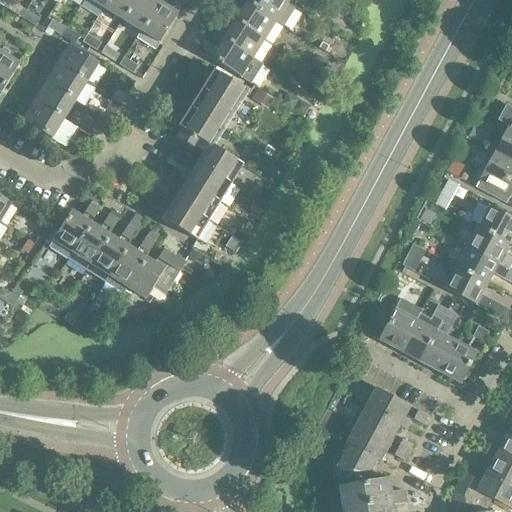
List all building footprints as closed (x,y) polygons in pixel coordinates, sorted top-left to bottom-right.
[(6,0),(3,6),(17,15),(22,7),(11,0),(6,0)] [(122,19),(134,0),(109,0),(104,8),(122,19)] [(134,0),(122,19),(141,31),(159,2),(160,0),(134,0)] [(264,40),(275,22),(276,22),(246,3),(242,0),(228,0),(226,3),(240,12),(235,21),(264,40)] [(287,4),(287,3),(282,0),(247,0),(246,3),(276,22),(275,22),(283,27),(295,9),(287,4)] [(156,50),(160,43),(180,9),(174,5),(171,9),(159,2),(141,31),(137,38),(156,50)] [(26,10),(22,17),(36,26),(40,18),(26,10)] [(253,58),(264,40),(235,21),(220,12),(215,21),(229,30),(223,39),(253,58)] [(61,36),(66,28),(52,20),(47,27),(61,36)] [(66,28),(61,36),(75,45),(80,36),(66,28)] [(240,78),(241,77),(253,58),(223,39),(209,30),(203,40),(217,48),(211,59),(240,78)] [(82,42),(96,51),(101,43),(87,34),(82,42)] [(57,64),(87,83),(99,64),(69,45),(57,64)] [(105,45),(101,53),(115,62),(120,54),(105,45)] [(0,95),(1,93),(20,64),(6,55),(9,51),(3,48),(1,52),(0,52),(0,95)] [(119,65),(133,74),(138,66),(124,57),(119,65)] [(39,79),(75,101),(87,83),(57,64),(51,59),(39,79)] [(190,107),(183,119),(178,117),(174,123),(179,126),(178,127),(181,128),(175,138),(192,148),(193,146),(204,153),(206,150),(209,143),(244,89),(214,70),(206,83),(202,80),(198,87),(202,89),(194,101),(190,99),(186,105),(190,107)] [(27,97),(64,120),(75,101),(39,79),(27,97)] [(133,85),(124,79),(118,89),(127,95),(133,85)] [(64,120),(27,97),(15,116),(60,144),(72,125),(64,120)] [(112,99),(106,108),(116,114),(122,104),(112,99)] [(494,151),(511,160),(511,107),(506,104),(497,120),(508,126),(494,151)] [(110,123),(101,117),(95,127),(104,133),(110,123)] [(468,137),(484,145),(493,128),(477,120),(468,137)] [(89,146),(94,138),(80,129),(75,137),(89,146)] [(173,211),(167,222),(197,240),(244,165),(209,143),(206,150),(210,153),(202,166),(178,150),(172,160),(197,174),(191,184),(166,169),(161,178),(185,193),(179,202),(155,187),(150,196),(173,211)] [(506,204),(508,199),(511,192),(511,181),(509,180),(511,174),(511,160),(494,151),(475,187),(506,204)] [(456,178),(463,166),(453,160),(446,172),(456,178)] [(0,221),(12,203),(0,195),(0,221)] [(70,210),(57,232),(53,240),(48,247),(68,260),(91,223),(100,208),(90,202),(81,217),(70,210)] [(478,227),(509,244),(511,237),(511,218),(489,206),(478,227)] [(100,229),(91,223),(68,260),(86,271),(109,235),(119,220),(109,213),(100,229)] [(109,235),(86,271),(105,283),(128,246),(137,231),(127,225),(117,240),(109,235)] [(478,227),(467,247),(511,271),(511,257),(504,253),(509,244),(478,227)] [(136,251),(128,246),(105,283),(123,294),(127,287),(145,258),(155,243),(146,237),(136,251)] [(403,267),(447,282),(454,261),(410,246),(403,267)] [(456,267),(487,284),(493,273),(511,283),(511,271),(467,247),(456,267)] [(127,287),(146,299),(153,288),(165,295),(186,262),(164,248),(154,263),(145,258),(127,287)] [(510,310),(491,300),(481,295),(487,284),(456,267),(445,289),(476,306),(476,305),(486,311),(497,317),(504,320),(510,310)] [(6,303),(13,307),(24,289),(17,285),(6,303)] [(420,314),(416,321),(416,320),(399,351),(420,362),(436,331),(441,321),(447,310),(438,305),(430,319),(420,314)] [(399,351),(416,320),(394,309),(378,340),(399,351)] [(447,310),(441,321),(451,326),(457,315),(447,310)] [(489,332),(478,326),(472,338),(483,343),(489,332)] [(439,373),(456,342),(436,331),(420,362),(439,373)] [(456,342),(439,373),(461,384),(477,353),(456,342)] [(428,416),(376,388),(366,407),(400,425),(405,416),(423,425),(428,416)] [(511,405),(502,400),(498,408),(511,415),(511,405)] [(356,425),(408,453),(413,445),(395,435),(400,425),(366,407),(356,425)] [(506,436),(511,438),(511,415),(498,408),(493,416),(511,426),(506,436)] [(349,446),(376,460),(380,462),(386,452),(404,461),(408,453),(356,425),(346,444),(349,446)] [(478,444),(511,462),(511,438),(506,436),(500,445),(483,436),(478,444)] [(486,471),(511,485),(511,462),(478,444),(474,452),(492,462),(486,471)] [(369,474),(376,460),(349,446),(336,469),(339,486),(370,481),(369,474)] [(464,472),(452,494),(452,498),(478,502),(482,494),(492,499),(511,509),(511,506),(511,485),(486,471),(481,482),(464,472)] [(370,481),(339,486),(338,487),(341,511),(389,511),(384,480),(390,479),(389,478),(370,481)] [(394,506),(407,503),(404,491),(391,493),(394,506)] [(490,511),(487,511),(487,509),(492,499),(482,494),(478,502),(452,498),(455,511),(490,511)]
